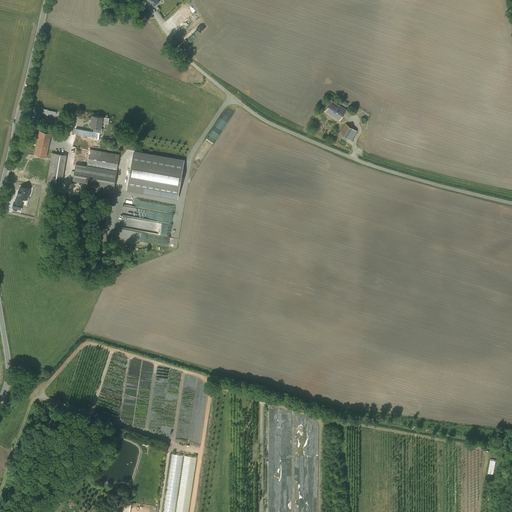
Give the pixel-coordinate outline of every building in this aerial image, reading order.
[(176,30),(194,15),(190,11),(192,8),(189,5),(169,22),(176,30)] [(347,110),(332,101),(325,112),(340,121),(347,110)] [(110,115),(93,112),(91,122),(94,123),(93,128),(102,129),(104,120),(109,120),(110,115)] [(93,128),(76,124),(74,139),(79,140),(75,162),(77,162),(74,178),(115,185),(121,151),(91,146),(91,143),(100,144),(102,129),(93,128)] [(355,130),(344,124),(339,133),(349,139),(355,130)] [(52,130),(40,127),(35,150),(47,153),(52,130)] [(68,152),(54,150),(49,179),(63,181),(68,152)] [(176,199),(182,158),(130,150),(124,190),(139,193),(138,197),(151,199),(152,195),(176,199)] [(175,511),(183,456),(171,454),(162,511),(175,511)] [(189,511),(197,458),(185,456),(176,511),(189,511)] [(124,511),(132,511),(133,503),(126,502),(124,511)]
